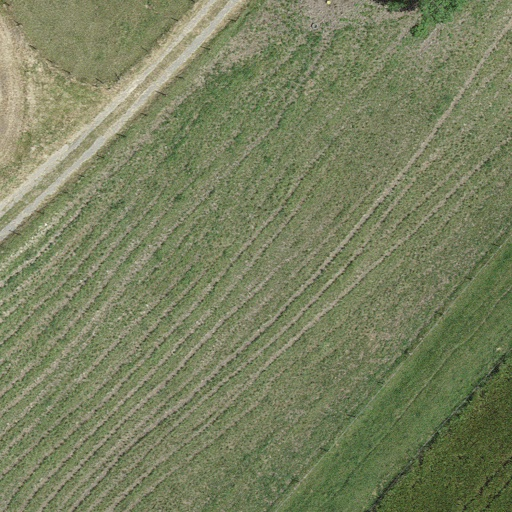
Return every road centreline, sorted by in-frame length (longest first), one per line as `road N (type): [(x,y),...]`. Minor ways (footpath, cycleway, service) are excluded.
road 1 (track): [(511,249),(292,511)]
road 2 (track): [(0,233),(149,86),(223,0)]
